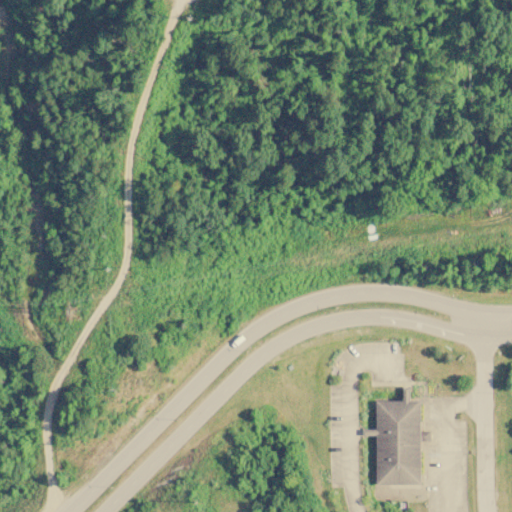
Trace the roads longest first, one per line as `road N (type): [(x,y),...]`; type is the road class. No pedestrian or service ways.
road 1 (residential): [(511,314),(415,297),(335,295),(243,338),(68,511),(289,336),(323,323),(384,317),(484,337)]
road 2 (residential): [(55,511),(46,446),(55,388),(124,272),(138,124),(179,0)]
road 3 (residential): [(483,313),(485,511)]
